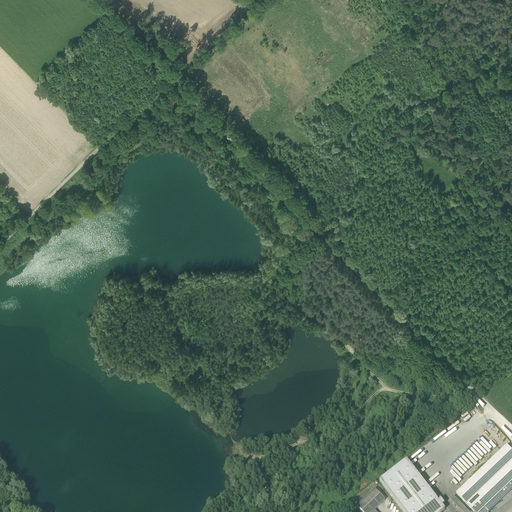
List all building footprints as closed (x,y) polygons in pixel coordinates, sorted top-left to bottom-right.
[(354,350),(358,354),(373,341),(369,337),(354,350)] [(489,451),(485,445),(491,438),(490,435),(486,432),(483,436),(477,441),(479,444),(477,442),(483,450),(484,449),(487,451),(485,452),(486,454),(488,451),(489,451)] [(491,450),(495,446),(490,442),(486,446),(491,450)] [(488,511),(511,489),(511,450),(507,446),(489,463),(456,494),(473,511),(488,511)] [(467,453),(453,464),(461,474),(464,471),(465,473),(476,464),(467,453)] [(379,481),(403,511),(441,511),(444,510),(441,506),(444,505),(440,500),(438,502),(406,460),(379,481)] [(356,507),(360,511),(372,511),(374,511),(384,501),(374,490),(356,507)] [(469,511),(454,496),(449,500),(460,511),(469,511)]
